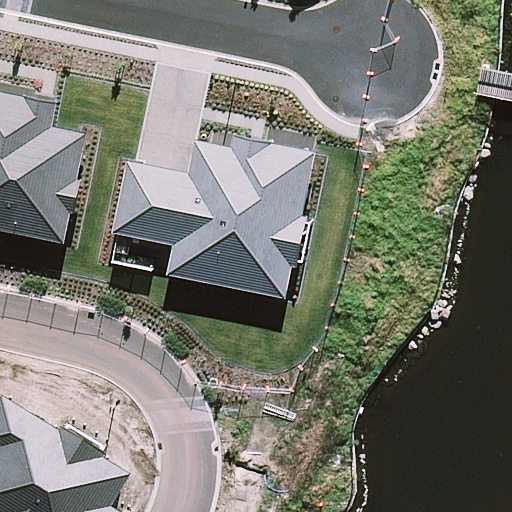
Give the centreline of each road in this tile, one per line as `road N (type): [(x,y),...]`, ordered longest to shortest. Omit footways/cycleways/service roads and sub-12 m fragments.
road 1 (residential): [(166,511),(174,466),(144,365),(79,329),(0,309)]
road 2 (residential): [(367,58),(112,0)]
